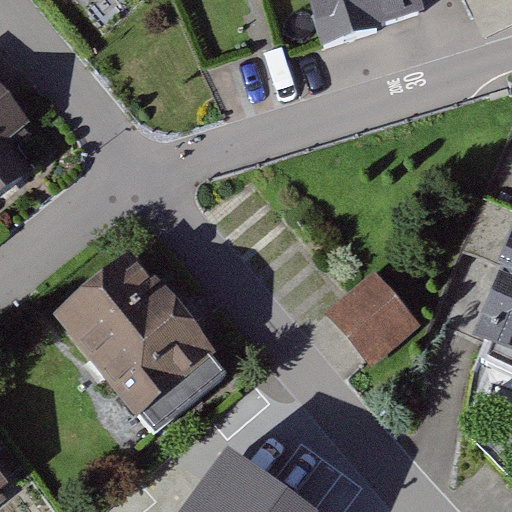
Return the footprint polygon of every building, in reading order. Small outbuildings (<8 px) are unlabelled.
[(319,0),(337,56),(444,22),(437,0),(319,0)] [(50,131),(0,79),(0,212),(5,218),(51,174),(29,152),(50,131)] [(231,371),(151,268),(77,325),(157,428),(231,371)] [(332,316),(376,371),(428,331),(384,275),(332,316)] [(511,293),(486,365),(511,374),(511,293)] [(0,449),(0,511),(9,511),(34,494),(0,449)] [(193,511),(288,511),(228,466),(193,511)]
